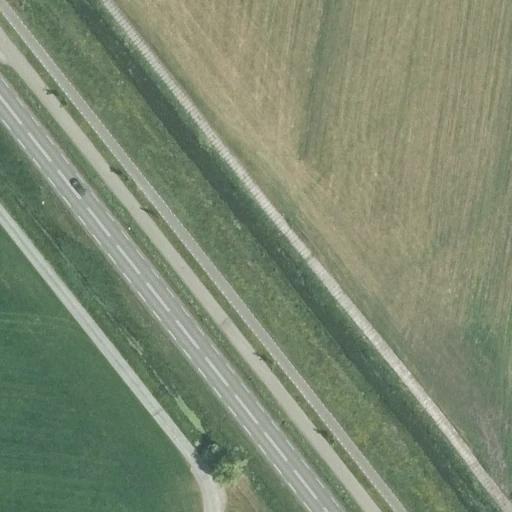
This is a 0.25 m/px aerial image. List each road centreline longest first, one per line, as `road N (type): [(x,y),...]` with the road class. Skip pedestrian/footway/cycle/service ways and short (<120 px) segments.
road 1 (track): [(370,511),(0,39)]
road 2 (primary): [(323,511),(0,99)]
